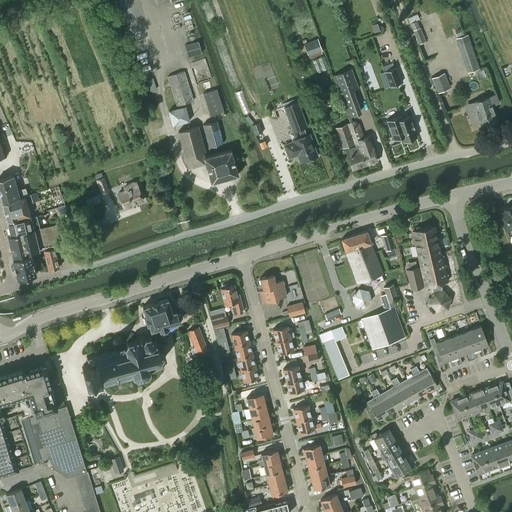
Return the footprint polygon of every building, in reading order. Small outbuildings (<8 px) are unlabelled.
[(412,30),(419,28),(416,21),(409,23),(412,30)] [(419,28),(412,30),(418,45),(425,42),(419,28)] [(463,36),(460,28),(454,30),(456,38),(463,36)] [(467,35),(456,39),(467,72),(478,68),(467,35)] [(323,52),(319,40),(305,45),(310,57),(323,52)] [(198,41),(185,45),(188,56),(201,52),(198,41)] [(325,58),(314,62),(318,72),(329,68),(325,58)] [(370,60),(361,63),(370,90),(379,87),(370,60)] [(394,68),(392,63),(384,66),(386,71),(384,72),(390,88),(401,84),(395,68),(394,68)] [(361,113),(352,89),(357,87),(351,69),(333,76),(348,118),(361,113)] [(184,71),(168,76),(177,106),(193,100),(184,71)] [(443,73),(431,78),(437,92),(450,87),(443,73)] [(152,79),(146,81),(150,91),(156,89),(152,79)] [(217,89),(203,93),(210,116),(224,112),(217,89)] [(497,121),(491,105),(499,103),(496,94),(470,102),(473,110),(468,112),(473,128),(480,126),(480,127),(497,121)] [(297,101),(283,106),(292,131),(306,126),(297,101)] [(172,126),(189,121),(185,106),(168,111),(172,126)] [(401,120),(400,116),(387,121),(394,140),(402,138),(404,143),(416,138),(413,129),(414,129),(412,123),(411,123),(409,117),(401,120)] [(202,122),(209,146),(224,142),(217,118),(202,122)] [(354,122),(351,123),(357,140),(358,142),(359,146),(358,146),(365,165),(378,160),(369,136),(363,138),(358,124),(354,122)] [(259,123),(252,125),(255,135),(262,132),(259,123)] [(358,142),(357,140),(351,123),(336,128),(343,148),(344,147),(345,147),(358,142)] [(205,152),(198,126),(178,132),(188,168),(205,164),(210,183),(224,179),(237,175),(230,150),(204,157),(203,153),(205,152)] [(293,143),(285,146),(289,159),(298,156),(300,163),(317,157),(309,134),(306,135),(303,127),(298,129),(300,137),(292,140),(293,143)] [(358,142),(345,147),(346,150),(345,151),(352,170),(365,165),(358,146),(359,146),(358,142)] [(102,194),(109,192),(103,177),(103,178),(101,173),(95,175),(97,180),(102,194)] [(17,199),(24,197),(24,196),(28,195),(26,187),(17,189),(13,174),(0,178),(0,193),(0,194),(3,202),(2,203),(17,198),(17,199)] [(130,205),(143,200),(137,185),(136,182),(124,187),(126,190),(118,193),(118,194),(116,195),(118,200),(120,199),(124,207),(125,207),(126,207),(129,206),(130,205)] [(37,199),(35,193),(28,195),(31,202),(37,199)] [(89,206),(100,202),(98,196),(87,200),(89,206)] [(17,198),(2,203),(7,221),(30,214),(24,197),(17,199),(17,198)] [(511,205),(498,211),(506,232),(507,231),(509,236),(511,234),(511,205)] [(59,215),(66,212),(64,206),(57,208),(59,215)] [(36,216),(8,223),(11,236),(33,229),(39,228),(36,216)] [(62,227),(67,243),(74,241),(67,221),(59,223),(60,227),(62,227)] [(33,229),(11,236),(8,237),(13,257),(67,243),(62,227),(60,227),(59,223),(48,226),(39,228),(33,229)] [(418,260),(440,254),(434,227),(412,232),(412,234),(410,234),(412,240),(413,240),(418,260)] [(346,251),(356,248),(361,246),(364,255),(374,252),(370,242),(371,242),(366,230),(342,239),(346,251)] [(386,250),(395,247),(390,232),(381,235),(386,250)] [(356,248),(346,251),(357,282),(381,274),(374,252),(364,255),(361,246),(356,248)] [(48,269),(59,267),(53,247),(43,250),(48,269)] [(13,259),(15,266),(11,267),(13,272),(16,271),(18,279),(36,274),(35,273),(34,266),(36,265),(35,261),(33,262),(31,254),(13,259)] [(445,265),(442,264),(441,259),(443,256),(440,254),(418,260),(420,267),(405,270),(410,290),(424,286),(424,287),(431,285),(433,292),(431,298),(428,297),(426,302),(429,303),(436,311),(446,309),(449,299),(442,291),(440,292),(438,284),(447,282),(446,277),(447,275),(445,273),(443,268),(445,265)] [(508,281),(511,279),(511,272),(508,262),(501,265),(508,281)] [(274,287),(277,298),(286,296),(282,280),(275,282),(273,274),(260,277),(263,290),(274,287)] [(384,310),(393,306),(396,305),(398,298),(393,283),(383,287),(385,293),(380,295),(383,303),(381,303),(384,310)] [(242,308),(239,293),(237,294),(234,284),(227,286),(226,284),(221,285),(221,287),(220,288),(224,304),(231,303),(234,314),(242,312),(241,309),(242,308)] [(277,298),(274,287),(263,290),(261,290),(264,303),(278,300),(277,298)] [(359,289),(352,296),(355,305),(365,307),(371,300),(368,291),(359,289)] [(83,366),(82,367),(82,369),(84,368),(87,379),(85,379),(86,381),(87,380),(88,382),(90,382),(89,380),(94,379),(95,381),(98,383),(103,381),(103,382),(101,383),(101,385),(103,384),(103,386),(105,385),(105,383),(113,381),(113,383),(115,382),(115,381),(122,379),(123,380),(124,380),(124,378),(131,376),(132,378),(133,376),(137,378),(137,380),(138,380),(139,378),(147,376),(148,378),(149,377),(148,376),(150,372),(152,372),(165,369),(163,361),(161,360),(164,356),(165,356),(165,355),(164,355),(162,351),(164,349),(163,348),(162,349),(158,347),(158,344),(156,344),(156,341),(157,339),(156,337),(157,332),(169,328),(168,324),(180,320),(176,310),(172,311),(168,298),(143,306),(146,315),(144,316),(147,325),(149,324),(152,332),(151,337),(150,337),(150,339),(147,339),(146,338),(145,339),(141,338),(138,340),(137,340),(137,342),(129,344),(128,342),(127,343),(128,344),(126,348),(123,347),(123,349),(117,351),(116,349),(115,349),(115,351),(107,353),(106,351),(105,351),(105,353),(97,355),(96,353),(95,354),(95,355),(89,357),(86,356),(86,358),(88,358),(89,365),(85,366),(85,364),(83,365),(83,366)] [(302,302),(299,303),(286,306),(289,316),(304,312),(302,302)] [(405,337),(394,306),(360,319),(371,349),(405,337)] [(338,308),(324,314),(326,320),(341,314),(338,308)] [(221,313),(211,316),(214,327),(228,323),(226,316),(222,317),(221,313)] [(308,319),(297,322),(300,335),(306,334),(311,333),(308,319)] [(273,330),(276,341),(290,338),(288,326),(273,330)] [(468,330),(475,349),(487,344),(480,326),(468,330)] [(200,359),(209,355),(198,327),(188,331),(200,359)] [(234,345),(248,341),(245,330),(231,333),(234,345)] [(455,335),(462,354),(475,349),(468,330),(455,335)] [(443,340),(450,358),(462,354),(455,335),(443,340)] [(219,349),(228,346),(225,336),(216,338),(219,349)] [(349,373),(334,337),(323,341),(338,378),(349,373)] [(279,353),(293,350),(290,338),(276,341),(279,353)] [(450,358),(443,340),(435,343),(433,338),(429,340),(438,363),(450,358)] [(248,341),(234,345),(237,357),(251,353),(248,341)] [(314,343),(302,346),(304,355),(316,352),(314,343)] [(228,346),(219,349),(221,356),(230,354),(228,346)] [(316,352),(307,355),(309,363),(318,360),(316,352)] [(240,369),(254,365),(251,353),(237,357),(240,369)] [(187,372),(197,368),(194,361),(185,365),(187,372)] [(53,393),(45,364),(24,371),(23,369),(0,375),(0,474),(18,469),(17,467),(36,462),(37,464),(48,460),(47,458),(49,458),(52,467),(67,477),(75,475),(86,472),(66,406),(64,406),(59,391),(53,393)] [(254,365),(240,369),(243,381),(258,378),(254,365)] [(286,381),(300,377),(297,365),(283,369),(286,381)] [(413,368),(426,392),(437,386),(426,367),(419,372),(415,366),(413,368)] [(406,379),(417,398),(426,392),(413,368),(410,369),(413,375),(406,379)] [(366,376),(370,383),(375,379),(372,373),(366,376)] [(300,377),(286,381),(289,393),(303,389),(300,377)] [(393,379),(407,403),(417,398),(406,379),(399,383),(396,377),(393,379)] [(386,390),(397,409),(407,403),(393,379),(390,381),(393,386),(386,390)] [(491,386),(498,404),(508,400),(509,403),(511,402),(511,392),(511,389),(505,392),(501,382),(491,386)] [(331,383),(320,386),(321,392),(332,389),(333,389),(331,383)] [(498,404),(491,386),(481,389),(488,408),(498,404)] [(373,390),(387,415),(397,409),(386,390),(379,394),(376,388),(373,390)] [(470,393),(471,393),(478,411),(479,415),(484,413),(483,409),(488,408),(481,389),(470,393)] [(387,415),(373,390),(370,392),(373,397),(366,401),(377,420),(387,415)] [(249,408),(264,403),(262,393),(246,397),(249,408)] [(461,397),(467,415),(478,411),(471,393),(470,393),(461,397)] [(467,415),(461,397),(450,401),(457,419),(467,415)] [(264,403),(249,408),(251,418),(267,413),(264,403)] [(296,421),(311,417),(308,405),(293,408),(296,421)] [(328,424),(337,421),(335,412),(326,414),(328,424)] [(267,413),(251,418),(254,428),(270,424),(267,413)] [(311,417),(296,421),(299,433),(314,429),(311,417)] [(270,424),(254,428),(257,438),(272,434),(270,424)] [(379,448),(395,438),(393,434),(391,434),(388,430),(373,438),(379,448)] [(340,434),(332,436),(334,445),(342,443),(340,434)] [(395,438),(379,448),(382,454),(380,456),(381,459),(384,457),(399,449),(397,445),(398,443),(395,438)] [(511,460),(511,441),(511,440),(501,444),(508,462),(511,460)] [(305,459),(321,455),(319,444),(303,448),(305,459)] [(508,462),(501,444),(491,448),(498,466),(498,467),(509,463),(508,462)] [(488,470),(498,466),(491,448),(481,451),(488,470)] [(254,456),(252,449),(240,452),(242,459),(254,456)] [(389,467),(406,457),(404,453),(401,452),(399,449),(384,457),(389,467)] [(261,454),(262,460),(258,461),(259,465),(263,464),(279,460),(276,450),(261,454)] [(488,470),(481,451),(471,455),(477,473),(488,470)] [(370,465),(374,463),(369,453),(365,455),(370,465)] [(308,469),(324,465),(321,455),(305,459),(308,469)] [(408,461),(406,457),(389,467),(393,473),(391,474),(393,477),(410,468),(408,464),(408,461)] [(114,473),(123,470),(120,460),(111,463),(114,473)] [(266,474),(281,470),(279,460),(263,464),(266,474)] [(375,475),(379,473),(374,463),(370,465),(375,475)] [(311,479),(327,475),(324,465),(308,469),(311,479)] [(412,487),(433,479),(432,475),(429,475),(427,469),(402,478),(403,482),(410,479),(412,487)] [(269,484),(284,480),(281,470),(266,474),(269,484)] [(77,482),(89,478),(87,472),(75,475),(77,482)] [(327,475),(311,479),(313,489),(329,485),(327,475)] [(353,475),(341,478),(343,486),(355,484),(353,475)] [(89,478),(77,482),(79,488),(91,484),(89,478)] [(410,500),(435,490),(433,484),(435,483),(433,479),(412,487),(415,494),(409,496),(410,500)] [(284,480),(269,484),(271,494),(287,490),(284,480)] [(39,494),(44,492),(41,481),(35,484),(39,494)] [(364,494),(370,492),(367,483),(361,484),(364,494)] [(91,484),(79,488),(81,495),(93,491),(91,484)] [(360,487),(349,490),(351,499),(363,496),(360,487)] [(10,505),(25,499),(21,489),(6,494),(10,505)] [(437,497),(435,490),(410,500),(414,510),(420,508),(441,500),(440,496),(437,497)] [(93,491),(81,495),(83,502),(95,498),(93,491)] [(44,492),(39,494),(41,500),(47,498),(44,492)] [(324,510),(339,504),(335,494),(320,500),(324,510)] [(259,496),(247,499),(249,506),(261,503),(259,496)] [(95,498),(83,502),(84,506),(97,502),(95,498)] [(367,498),(361,499),(363,506),(369,504),(367,498)] [(13,511),(24,511),(29,510),(25,499),(10,505),(13,511)] [(442,511),(443,511),(441,505),(443,504),(441,500),(420,508),(421,511),(442,511)] [(84,506),(86,511),(95,511),(99,511),(97,502),(84,506)] [(272,502),(254,506),(255,509),(255,510),(255,511),(288,511),(286,502),(273,505),(272,502)]
